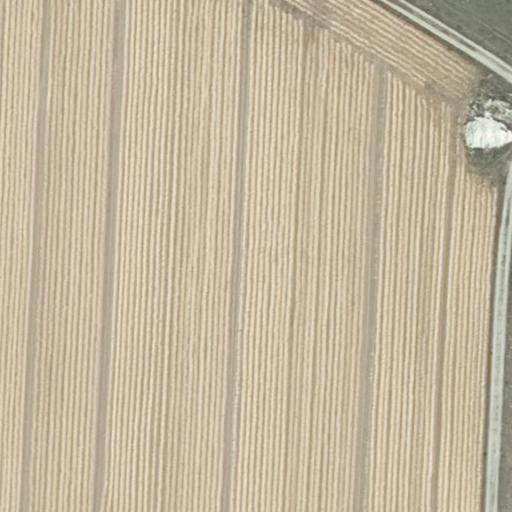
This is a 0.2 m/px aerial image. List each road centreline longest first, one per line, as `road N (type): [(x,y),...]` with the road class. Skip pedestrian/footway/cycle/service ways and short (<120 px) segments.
road 1 (track): [(494,511),(511,188)]
road 2 (track): [(511,80),(383,0)]
